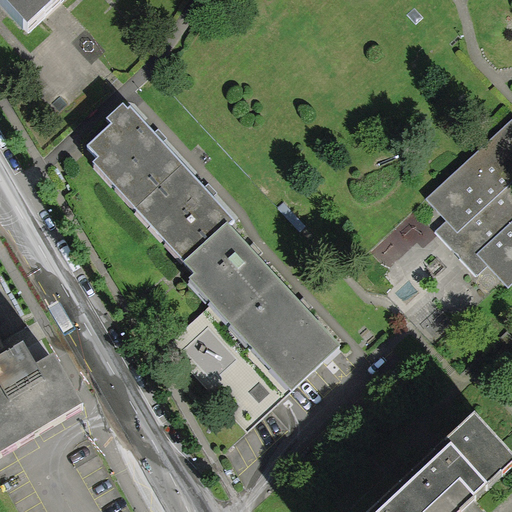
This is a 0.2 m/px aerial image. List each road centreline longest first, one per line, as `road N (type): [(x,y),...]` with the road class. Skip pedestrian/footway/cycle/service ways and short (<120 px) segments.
road 1 (tertiary): [(0,178),(192,511)]
road 2 (unknown): [(186,500),(227,484),(453,269)]
